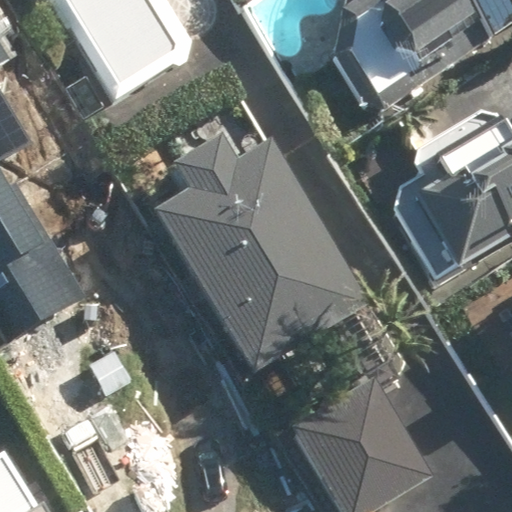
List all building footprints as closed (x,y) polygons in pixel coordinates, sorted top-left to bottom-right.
[(50,0),(108,103),(199,53),(169,0),(50,0)] [(511,0),(343,0),(335,61),(375,121),(511,30),(511,0)] [(0,323),(13,345),(87,300),(0,160),(0,155),(28,138),(0,92),(0,66),(8,62),(0,48),(0,323)] [(253,166),(237,139),(172,178),(189,206),(156,225),(251,385),(370,314),(274,154),(253,166)] [(511,145),(431,193),(473,267),(511,244),(511,145)] [(388,385),(305,437),(351,511),(388,511),(445,476),(388,385)] [(0,511),(98,511),(96,508),(89,511),(58,511),(13,441),(0,448),(0,511)]
